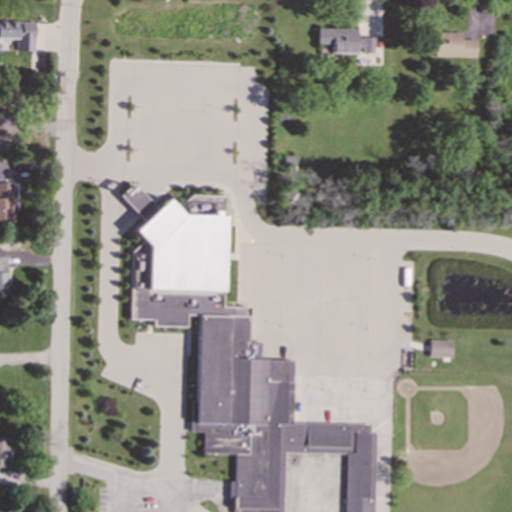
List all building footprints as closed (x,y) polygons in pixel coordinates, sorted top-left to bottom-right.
[(33,21),(0,21),(0,38),(14,38),(14,50),(32,51),(33,21)] [(372,37),(356,37),(356,27),(316,28),(316,43),(330,43),(330,53),(372,53),(372,37)] [(474,56),(473,38),(459,38),(459,31),(432,32),(432,57),(474,56)] [(0,222),(13,222),(13,182),(0,182),(0,222)] [(129,322),(183,324),(183,314),(194,314),(191,431),(201,432),(200,453),(231,453),(229,511),(280,511),(282,452),(344,453),(342,511),(371,511),(373,433),(367,432),(367,424),(289,421),(291,360),(258,359),(258,341),(246,341),(247,307),(220,306),(222,196),(189,194),(174,209),(165,199),(155,207),(131,183),(118,196),(141,221),(131,230),(140,241),(130,251),(129,322)] [(0,296),(7,297),(8,270),(6,270),(6,243),(0,243),(0,296)] [(450,357),(450,339),(427,339),(427,357),(450,357)] [(0,466),(8,467),(9,436),(0,436),(0,466)]
